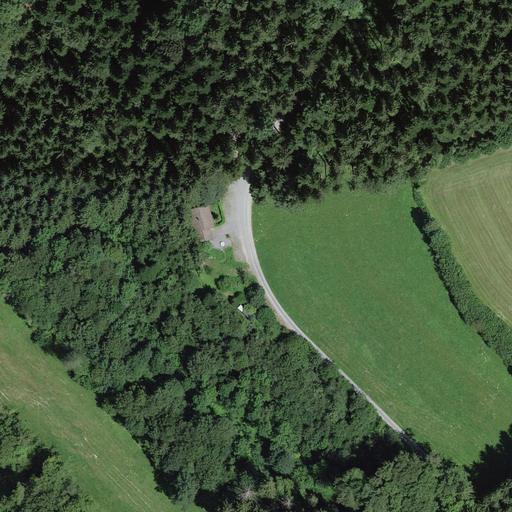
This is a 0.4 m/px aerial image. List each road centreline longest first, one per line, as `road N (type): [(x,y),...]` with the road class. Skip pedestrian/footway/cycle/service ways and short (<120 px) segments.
road 1 (track): [(465,511),(271,302),(246,255),(229,82),(244,0)]
road 2 (track): [(242,195),(304,62),(351,0)]
